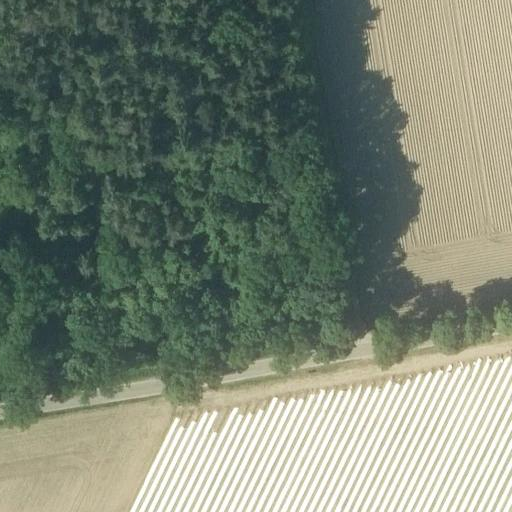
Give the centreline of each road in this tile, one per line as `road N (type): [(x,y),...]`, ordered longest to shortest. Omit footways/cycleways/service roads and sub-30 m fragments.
road 1 (unclassified): [(0,416),(511,323)]
road 2 (track): [(301,0),(357,353)]
